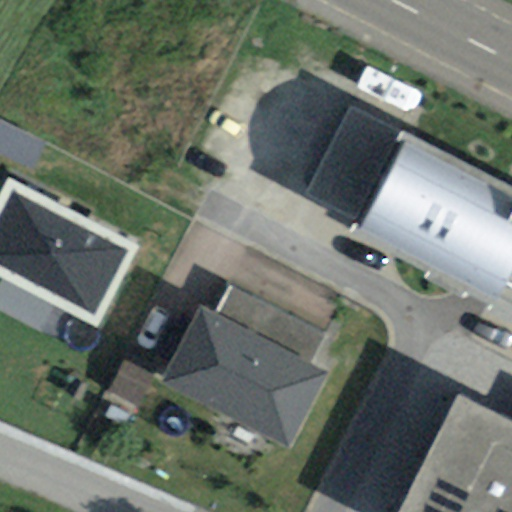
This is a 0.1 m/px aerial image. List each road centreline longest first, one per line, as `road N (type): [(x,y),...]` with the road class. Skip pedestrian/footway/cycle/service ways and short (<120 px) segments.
road 1 (unknown): [(333,511),(406,376),(410,345),(402,320),(197,229)]
road 2 (residential): [(0,448),(150,511)]
road 3 (primary): [(511,62),(391,0)]
